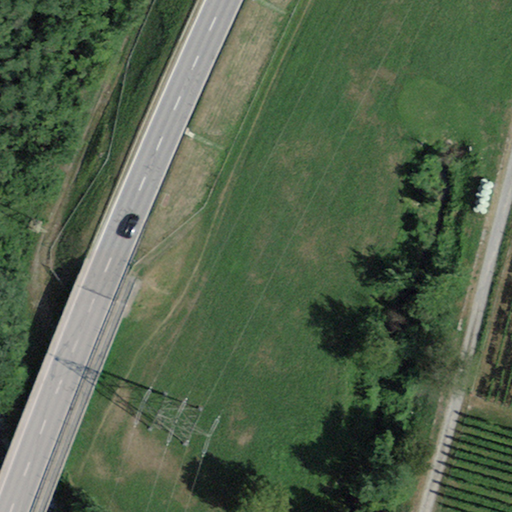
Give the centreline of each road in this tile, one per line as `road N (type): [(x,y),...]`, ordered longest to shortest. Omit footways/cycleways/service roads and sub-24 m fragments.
road 1 (secondary): [(223,0),(14,511)]
road 2 (track): [(511,169),(423,511)]
road 3 (track): [(143,0),(57,207),(39,285)]
